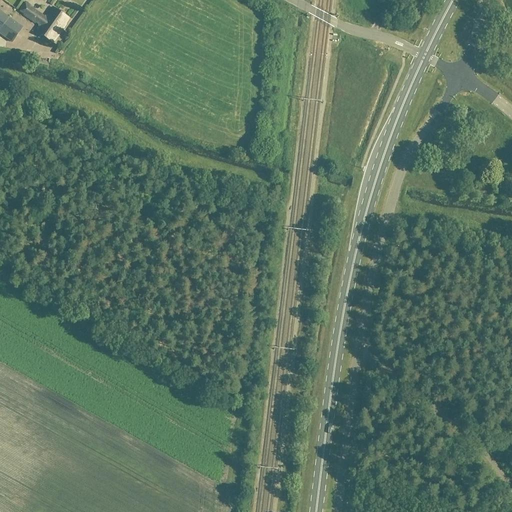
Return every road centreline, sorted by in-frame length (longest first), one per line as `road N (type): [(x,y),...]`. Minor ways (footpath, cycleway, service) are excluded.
road 1 (primary): [(316,511),(355,255),(424,58)]
road 2 (unclassified): [(335,511),(355,346),(393,194),(401,167),(462,76)]
road 3 (unknown): [(355,346),(470,430),(511,493)]
road 4 (unclassified): [(424,58),(290,0)]
road 5 (track): [(511,232),(388,213)]
